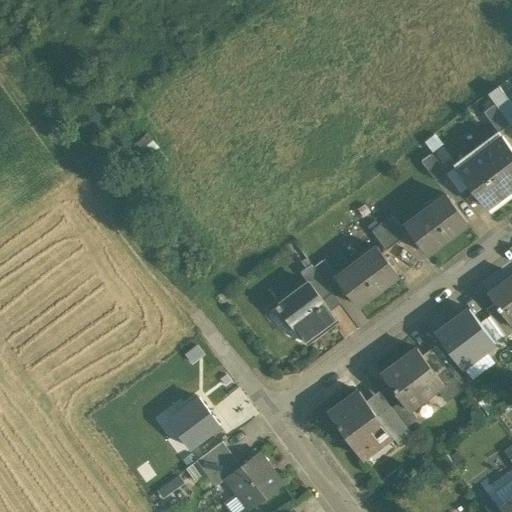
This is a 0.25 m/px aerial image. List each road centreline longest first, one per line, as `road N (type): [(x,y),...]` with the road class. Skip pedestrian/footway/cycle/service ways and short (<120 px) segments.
road 1 (track): [(0,60),(196,318)]
road 2 (residential): [(273,413),(511,239)]
road 3 (residential): [(349,511),(273,413)]
road 4 (residential): [(273,413),(196,318)]
